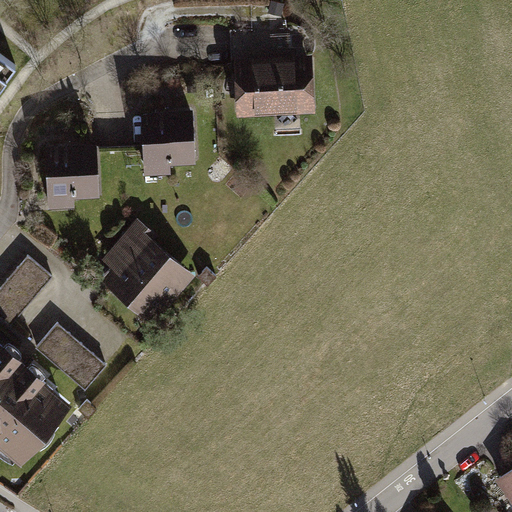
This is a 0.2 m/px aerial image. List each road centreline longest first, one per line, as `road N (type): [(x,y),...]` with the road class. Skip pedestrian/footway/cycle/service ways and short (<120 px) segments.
road 1 (residential): [(0,221),(9,209),(20,130),(46,104),(145,50)]
road 2 (residential): [(511,404),(372,511)]
